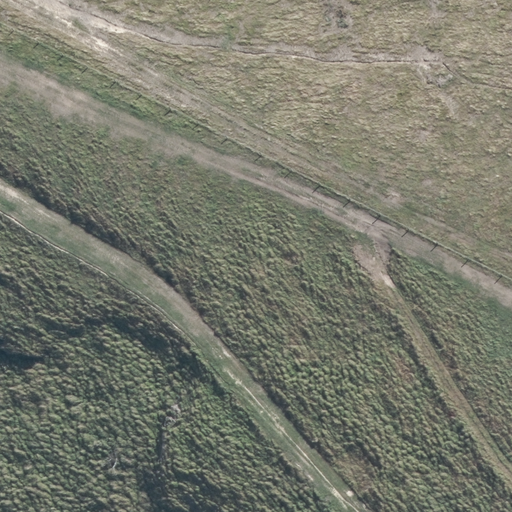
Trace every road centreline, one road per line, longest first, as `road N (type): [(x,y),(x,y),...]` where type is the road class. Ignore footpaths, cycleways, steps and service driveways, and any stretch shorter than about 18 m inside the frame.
road 1 (track): [(0,180),(172,298),(357,511)]
road 2 (track): [(47,0),(112,33),(180,49)]
